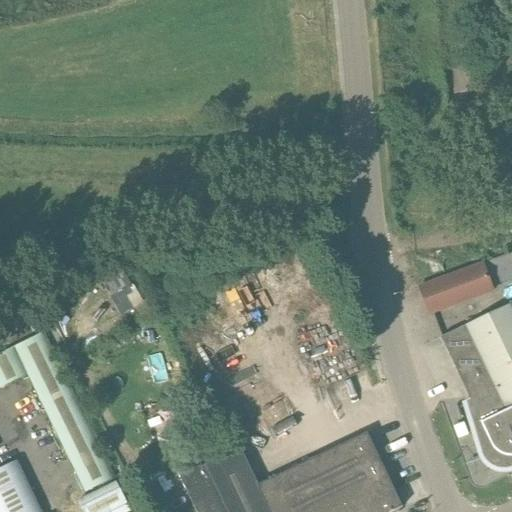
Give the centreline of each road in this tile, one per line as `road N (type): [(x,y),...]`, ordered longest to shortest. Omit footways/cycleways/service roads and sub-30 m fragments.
road 1 (unclassified): [(451,511),(382,308),(350,0)]
road 2 (track): [(373,249),(459,237),(495,216),(498,185),(472,120)]
